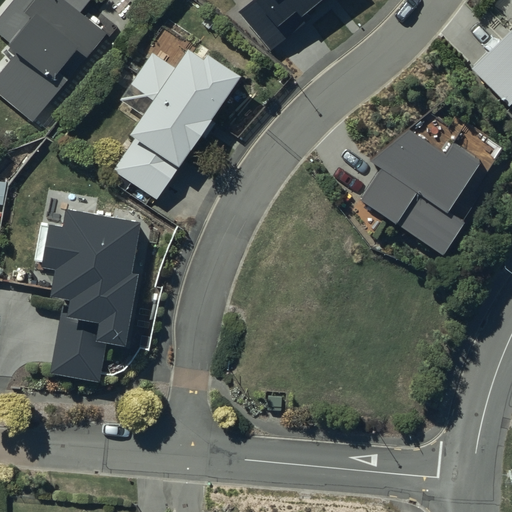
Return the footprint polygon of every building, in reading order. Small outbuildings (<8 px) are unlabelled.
[(86,0),(10,0),(0,13),(0,25),(18,40),(0,63),(0,88),(35,116),(106,28),(80,7),(86,0)] [(247,0),(236,10),(271,52),(307,22),(302,16),(320,0),(247,0)] [(511,32),(477,67),(510,100),(511,98),(511,32)] [(205,45),(190,35),(174,59),(152,45),(121,93),(141,106),(131,121),(135,124),(111,161),(160,192),(187,150),(185,149),(198,127),(206,133),(217,117),(210,112),(243,62),(208,40),(205,45)] [(361,193),(359,197),(443,248),(464,215),(445,203),(452,191),(454,193),(478,154),(452,138),(444,151),(407,128),(377,154),(393,162),(379,187),(372,183),(366,195),(361,193)] [(142,209),(67,196),(64,215),(52,213),(44,254),(57,257),(52,283),(71,287),(68,304),(62,303),(50,365),(101,374),(109,328),(127,331),(140,260),(133,259),(142,209)]
